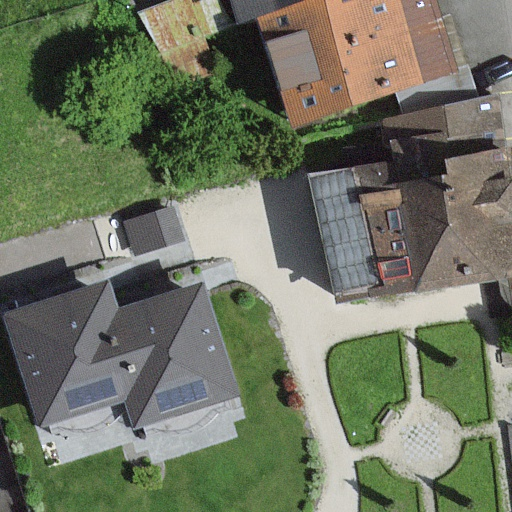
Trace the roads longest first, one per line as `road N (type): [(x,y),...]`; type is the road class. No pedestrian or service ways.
road 1 (residential): [(304,333),(292,276),(267,247),(217,247),(128,274)]
road 2 (residential): [(337,511),(338,455),(304,333)]
road 3 (residential): [(304,333),(470,301)]
